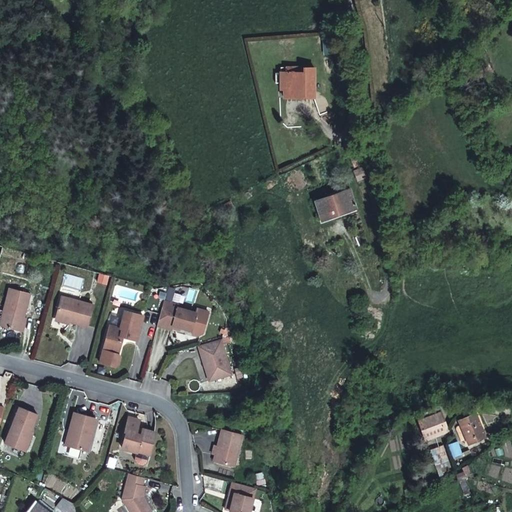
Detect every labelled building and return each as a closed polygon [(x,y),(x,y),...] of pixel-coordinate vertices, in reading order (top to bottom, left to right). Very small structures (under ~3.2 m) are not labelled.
[(304,73),(283,72),(283,98),(303,98),(314,98),(315,68),(304,68),(304,73)] [(352,168),(359,165),(356,153),(348,156),(352,168)] [(357,182),(364,179),(361,169),(354,172),(357,182)] [(322,198),(330,218),(356,209),(350,189),(322,198)] [(323,220),(330,218),(322,198),(316,200),(323,220)] [(95,282),(106,284),(108,275),(98,272),(95,282)] [(30,294),(9,289),(0,324),(0,325),(20,331),(30,294)] [(93,305),(61,296),(56,318),(87,326),(93,305)] [(179,304),(165,300),(158,324),(173,328),(174,324),(192,329),(197,311),(178,307),(179,304)] [(110,324),(104,349),(119,353),(123,340),(121,337),(121,335),(138,339),(144,314),(126,309),(121,327),(110,324)] [(211,379),(233,372),(221,337),(199,344),(206,366),(209,366),(210,369),(208,370),(211,379)] [(38,414),(20,406),(6,442),(24,449),(30,433),(38,414)] [(97,417),(75,411),(66,444),(88,450),(97,417)] [(486,437),(475,414),(458,422),(468,444),(486,437)] [(418,424),(422,432),(441,423),(437,415),(418,424)] [(150,452),(156,431),(144,427),(142,434),(137,433),(141,420),(129,417),(126,430),(127,430),(123,446),(138,450),(138,449),(150,452)] [(215,459),(236,465),(244,434),(223,428),(219,445),(217,453),(215,459)] [(30,433),(24,449),(28,451),(34,435),(30,433)] [(445,444),(451,457),(461,452),(455,439),(445,444)] [(92,452),(98,453),(100,443),(93,442),(92,452)] [(134,453),(132,462),(144,463),(145,454),(134,453)] [(146,477),(130,472),(124,498),(127,503),(131,511),(150,511),(153,511),(147,501),(144,500),(142,496),(144,495),(147,485),(144,484),(146,477)] [(236,493),(231,493),(227,509),(231,510),(236,493)] [(250,511),(255,493),(236,493),(231,510),(241,511),(250,511)] [(80,502),(84,509),(92,505),(87,497),(80,502)] [(62,511),(64,511),(72,503),(62,498),(55,507),(62,511)] [(45,511),(33,502),(25,511),(45,511)] [(74,511),(76,511),(72,503),(64,511),(74,511)] [(131,511),(127,503),(119,507),(121,511),(131,511)]
